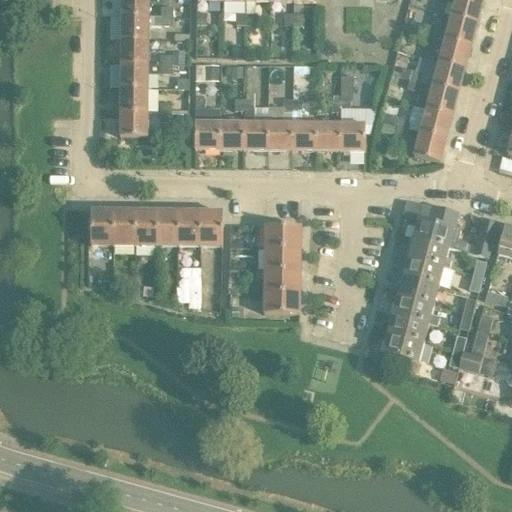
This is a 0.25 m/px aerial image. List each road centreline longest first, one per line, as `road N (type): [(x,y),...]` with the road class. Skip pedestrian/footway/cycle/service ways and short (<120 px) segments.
road 1 (residential): [(352,187),(84,183),(87,0)]
road 2 (secondary): [(186,511),(0,459)]
road 3 (residential): [(463,188),(511,5)]
road 4 (residential): [(334,346),(352,247),(352,187)]
